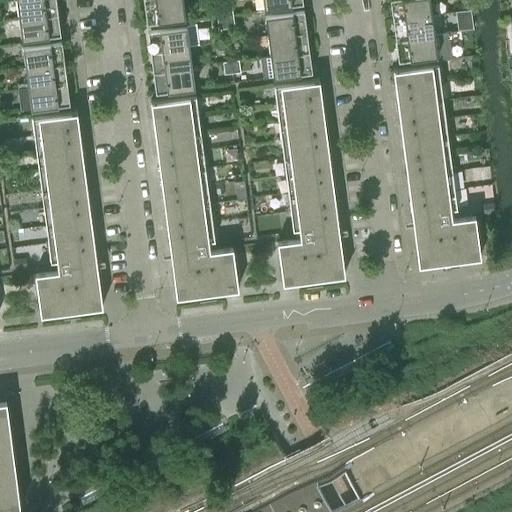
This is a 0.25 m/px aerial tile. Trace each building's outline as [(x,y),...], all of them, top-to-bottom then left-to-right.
[(16,0),(19,18),(58,14),(56,0),(16,0)] [(143,0),(146,22),(185,17),(183,0),(143,0)] [(429,0),(389,0),(392,17),(431,12),(429,0)] [(231,2),(223,3),(225,15),(233,14),(231,2)] [(215,4),(217,16),(225,15),(223,3),(215,4)] [(264,13),(267,36),(303,31),(306,30),(303,8),(264,13)] [(431,12),(392,17),(395,37),(398,37),(434,32),(431,12)] [(58,14),(19,18),(21,38),(60,33),(58,14)] [(233,14),(225,15),(226,27),(234,26),(233,14)] [(225,15),(217,16),(218,28),(226,27),(225,15)] [(186,23),(150,28),(147,29),(150,49),(189,44),(186,23)] [(303,31),(267,36),(270,56),(309,50),(306,30),(303,31)] [(398,37),(395,37),(397,59),(436,54),(434,32),(398,37)] [(22,45),(25,67),(61,63),(64,62),(61,40),(22,45)] [(189,44),(150,49),(152,69),(156,68),(156,69),(191,65),(189,44)] [(309,50),(270,56),(273,76),(311,71),(309,50)] [(239,59),(231,60),(232,72),(240,71),(239,59)] [(224,73),(232,72),(231,60),(223,61),(224,73)] [(61,63),(25,67),(28,87),(67,82),(64,62),(61,63)] [(440,81),(437,62),(393,68),(395,87),(440,81)] [(156,69),(156,68),(152,69),(155,91),(194,86),(191,65),(156,69)] [(274,84),(276,103),(321,97),(319,78),(274,84)] [(442,99),(440,81),(395,87),(397,105),(442,99)] [(69,102),(68,93),(67,82),(28,87),(17,88),(20,109),(69,102)] [(150,100),(153,119),(198,113),(195,94),(150,100)] [(321,97),(276,103),(279,121),(324,115),(321,97)] [(444,116),(442,99),(397,105),(400,122),(444,116)] [(32,116),(34,135),(79,129),(76,110),(32,116)] [(198,113),(153,119),(155,137),(200,131),(198,113)] [(324,115),(279,121),(281,138),(326,132),(324,115)] [(447,135),(444,116),(400,122),(402,141),(447,135)] [(79,129),(34,135),(36,152),(81,147),(79,129)] [(200,131),(155,137),(157,154),(161,154),(202,148),(200,131)] [(326,132),(281,138),(283,157),(328,151),(326,132)] [(449,152),(447,135),(402,141),(404,158),(449,152)] [(81,147),(36,152),(39,170),(84,164),(81,147)] [(202,148),(161,154),(157,154),(160,173),(205,167),(202,148)] [(328,151),(283,157),(286,174),(330,168),(328,151)] [(452,170),(449,152),(404,158),(407,176),(452,170)] [(84,164),(39,170),(41,188),(86,182),(84,164)] [(205,167),(160,173),(162,190),(207,184),(205,167)] [(330,168),(286,174),(288,191),(333,186),(330,168)] [(454,188),(452,170),(407,176),(409,194),(454,188)] [(86,182),(41,188),(43,206),(88,200),(86,182)] [(207,184),(162,190),(164,208),(209,202),(207,184)] [(245,186),(235,187),(236,198),(246,196),(245,186)] [(333,186),(288,191),(290,210),(335,204),(333,186)] [(456,207),(454,188),(409,194),(411,213),(417,212),(450,207),(456,207)] [(348,212),(345,189),(336,190),(339,213),(348,212)] [(88,200),(43,206),(46,223),(91,217),(88,200)] [(492,201),(481,203),(482,213),(486,212),(494,212),(492,201)] [(209,202),(164,208),(167,226),(212,220),(209,202)] [(335,204),(290,210),(293,228),(299,228),(332,223),(337,222),(335,204)] [(480,255),(475,214),(451,217),(450,207),(417,212),(418,221),(413,222),(418,264),(480,255)] [(91,217),(46,223),(48,242),(93,236),(91,217)] [(212,220),(167,226),(169,244),(174,244),(208,239),(214,239),(212,220)] [(332,223),(299,228),(300,237),(277,240),(282,281),(344,273),(339,232),(334,232),(332,223)] [(95,254),(93,236),(48,242),(51,260),(90,255),(95,254)] [(208,239),(174,244),(176,253),(170,254),(176,295),(238,287),(233,245),(209,249),(208,239)] [(102,305),(97,264),(91,264),(90,255),(51,260),(51,261),(40,263),(41,271),(35,272),(40,313),(102,305)] [(0,509),(20,507),(6,398),(0,399),(0,509)] [(331,511),(316,483),(305,462),(267,482),(278,501),(257,511),(331,511)]
